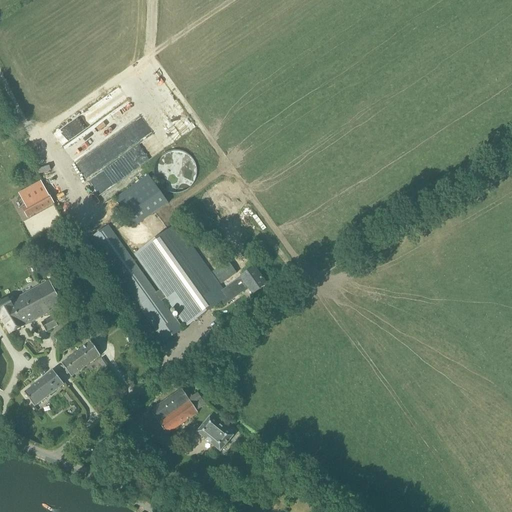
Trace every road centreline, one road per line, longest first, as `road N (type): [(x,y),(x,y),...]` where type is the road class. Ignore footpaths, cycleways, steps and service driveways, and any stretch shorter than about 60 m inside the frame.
road 1 (track): [(0,76),(33,138),(148,57),(309,278)]
road 2 (track): [(293,289),(511,148)]
road 3 (tertiary): [(153,511),(0,435)]
